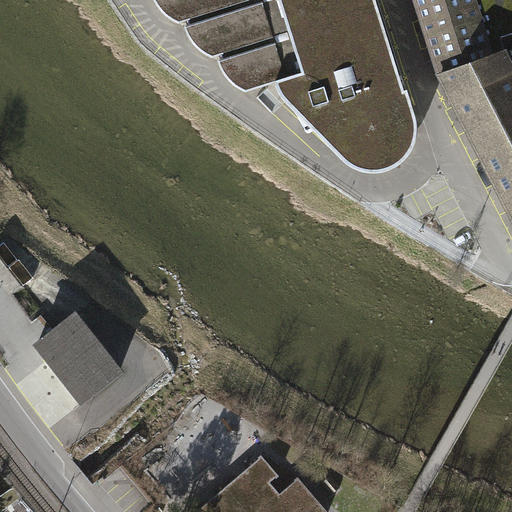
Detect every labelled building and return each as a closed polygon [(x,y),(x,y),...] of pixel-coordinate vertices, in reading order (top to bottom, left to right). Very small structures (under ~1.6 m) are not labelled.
[(299,79),(273,0),(155,0),(160,10),(172,21),(187,28),(196,48),(213,63),(220,60),(225,74),(237,88),(249,94),(266,89),(279,85),(299,79)] [(273,0),(299,79),(279,85),(286,100),(309,123),(338,151),(357,164),(375,168),(393,164),(406,156),(414,142),(416,126),(376,0),(273,0)] [(446,88),(511,216),(511,78),(511,76),(505,61),(484,0),(415,0),(419,11),(432,53),(438,71),(446,88)] [(511,0),(484,0),(505,61),(511,76),(511,75),(511,0)] [(75,308),(33,343),(81,403),(124,368),(75,308)] [(279,476),(261,455),(258,457),(259,458),(196,511),(327,511),(298,477),(294,480),(295,481),(280,494),(270,482),(276,478),(276,479),(279,476)]
